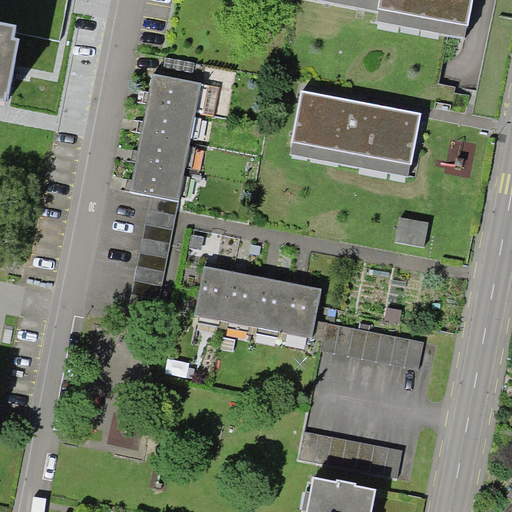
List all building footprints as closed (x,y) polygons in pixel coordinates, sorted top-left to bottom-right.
[(341,0),(377,6),(375,16),(463,32),(468,0),(341,0)] [(16,34),(0,30),(0,106),(2,107),(9,70),(16,34)] [(201,84),(150,75),(147,91),(142,119),(137,148),(132,177),(129,195),(149,198),(180,204),(201,84)] [(421,118),(300,94),(289,152),(409,176),(416,141),(421,118)] [(180,204),(149,198),(129,306),(160,312),(180,204)] [(218,270),(204,267),(195,318),(314,340),(323,290),(300,285),(277,281),(248,276),(218,270)] [(421,342),(327,324),(322,349),(416,368),(421,342)] [(403,452),(305,433),(300,459),(398,478),(403,452)] [(370,511),(374,490),(312,479),(306,511),(370,511)]
